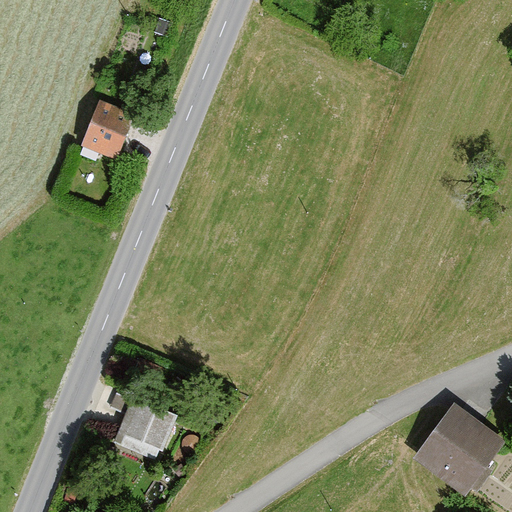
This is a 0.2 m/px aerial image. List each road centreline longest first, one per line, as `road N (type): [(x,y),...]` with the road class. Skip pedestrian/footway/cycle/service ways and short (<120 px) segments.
road 1 (secondary): [(32,511),(245,0)]
road 2 (residential): [(236,511),(373,421),(511,358)]
